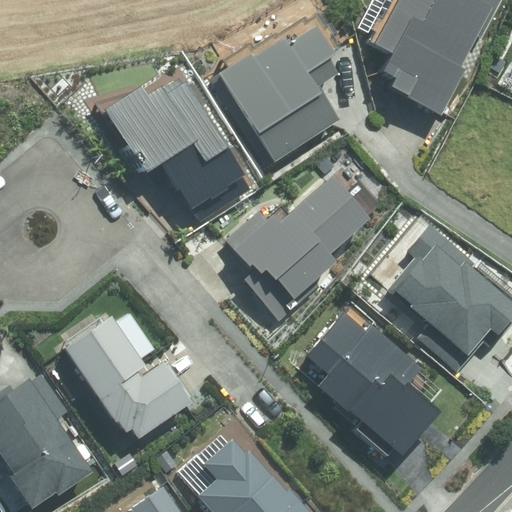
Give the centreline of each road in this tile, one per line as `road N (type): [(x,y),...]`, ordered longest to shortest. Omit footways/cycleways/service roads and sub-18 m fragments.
road 1 (residential): [(90,220),(129,253),(259,407)]
road 2 (residential): [(90,220),(83,254),(71,268),(39,281),(0,274)]
road 3 (residential): [(511,245),(411,174)]
